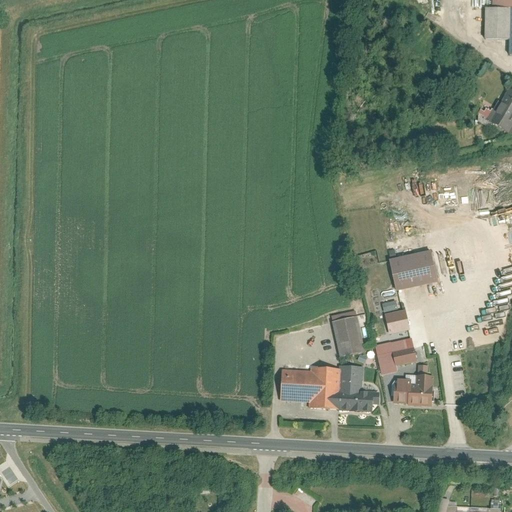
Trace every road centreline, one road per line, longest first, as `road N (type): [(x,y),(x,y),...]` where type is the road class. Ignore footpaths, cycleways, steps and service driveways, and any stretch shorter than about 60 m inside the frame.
road 1 (tertiary): [(6,429),(267,444)]
road 2 (tertiary): [(267,444),(511,458)]
